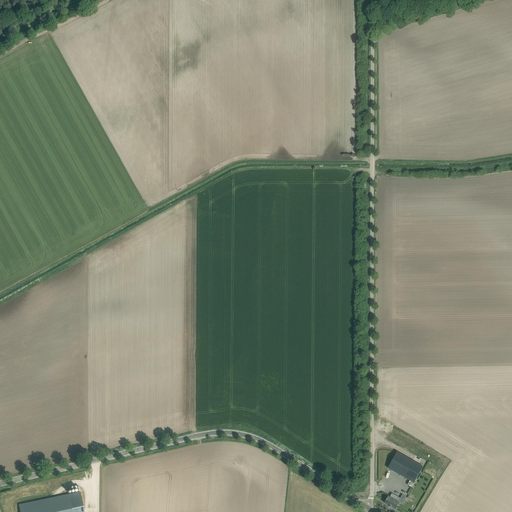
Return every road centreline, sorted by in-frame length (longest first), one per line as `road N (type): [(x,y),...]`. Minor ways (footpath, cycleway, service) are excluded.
road 1 (unclassified): [(371,510),(372,0)]
road 2 (tertiary): [(98,459),(216,433),(248,435),(371,510)]
road 3 (track): [(511,153),(372,160)]
road 4 (track): [(497,0),(372,39)]
